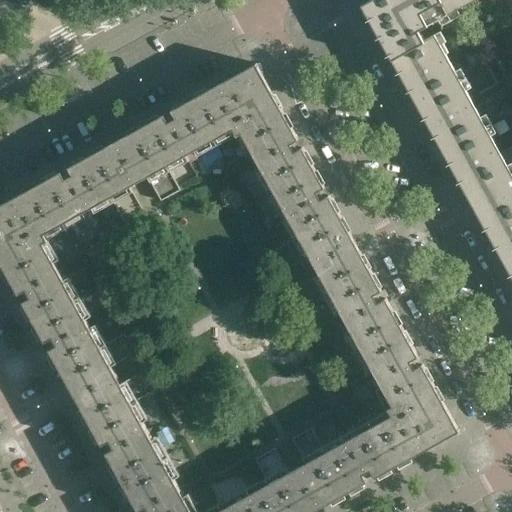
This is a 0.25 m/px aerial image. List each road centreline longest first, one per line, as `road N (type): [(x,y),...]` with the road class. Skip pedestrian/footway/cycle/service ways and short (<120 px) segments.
road 1 (residential): [(263,13),(511,453)]
road 2 (residential): [(511,337),(324,0)]
road 3 (tertiary): [(0,87),(157,0)]
road 4 (residential): [(68,511),(0,389)]
